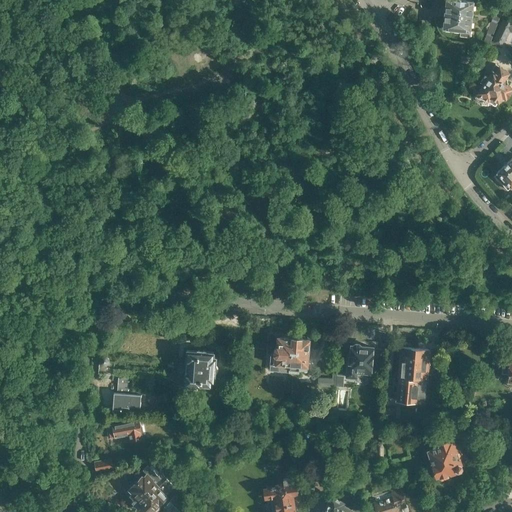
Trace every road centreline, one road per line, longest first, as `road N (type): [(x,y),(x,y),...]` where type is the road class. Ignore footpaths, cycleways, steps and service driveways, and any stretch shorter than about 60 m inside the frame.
road 1 (residential): [(511,324),(0,284)]
road 2 (residential): [(456,171),(371,9)]
